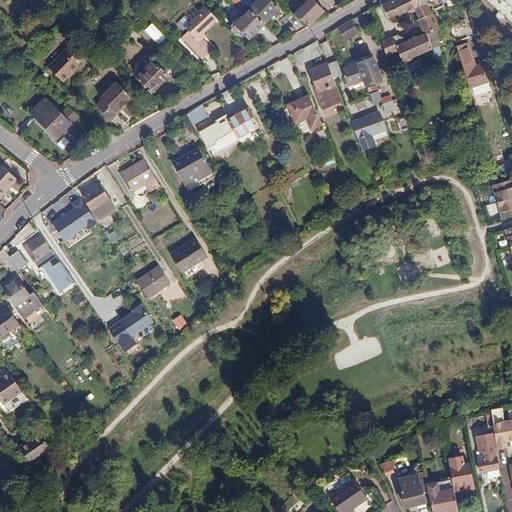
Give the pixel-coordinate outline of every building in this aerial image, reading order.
[(232,0),(241,9),(246,5),(240,0),(232,0)] [(257,0),(248,8),(250,10),(264,24),(279,9),(270,0),(257,0)] [(302,19),(309,26),(323,10),(312,0),(307,0),(293,15),(300,21),(302,19)] [(425,2),(420,5),(416,0),(392,0),(381,4),(388,19),(397,15),(398,17),(414,10),(418,19),(417,20),(423,34),(407,41),(405,37),(396,35),(391,38),(398,53),(403,62),(431,50),(426,35),(440,30),(434,18),(425,2)] [(443,5),(441,1),(440,0),(416,0),(420,5),(425,2),(428,1),(434,10),(443,5)] [(511,0),(485,0),(511,23),(511,0)] [(213,49),(200,36),(218,19),(205,5),(198,11),(195,7),(185,16),(191,22),(185,28),(187,31),(182,36),(203,59),(213,49)] [(461,21),(458,9),(448,13),(453,29),(462,26),(461,21)] [(234,25),(248,39),(264,24),(250,10),(234,25)] [(108,31),(99,19),(84,32),(94,42),(108,31)] [(344,41),(358,34),(351,20),(338,28),(344,41)] [(439,40),(442,39),(440,30),(426,35),(431,50),(439,47),(438,44),(439,43),(439,40)] [(381,42),(386,58),(398,53),(391,38),(381,42)] [(476,63),(470,43),(457,46),(469,84),(471,84),(475,96),(492,92),(489,83),(494,81),(492,77),(487,76),(483,62),(476,63)] [(435,60),(441,57),(439,47),(431,50),(435,60)] [(29,48),(23,54),(28,58),(32,51),(29,48)] [(64,51),(48,66),(62,80),(77,65),(64,51)] [(366,87),(382,81),(373,58),(358,64),(366,87)] [(151,63),(136,77),(152,93),(167,76),(156,64),(155,66),(151,63)] [(319,93),(336,85),(326,63),(309,70),(315,84),(319,93)] [(102,99),(96,104),(111,118),(117,111),(116,110),(130,95),(115,80),(99,95),(102,99)] [(322,108),(342,101),(336,85),(319,93),(315,84),(313,85),(322,108)] [(376,85),(367,88),(370,95),(378,91),(376,85)] [(370,95),(373,103),(381,100),(378,91),(370,95)] [(287,105),(295,124),(317,115),(308,95),(287,105)] [(45,98),(30,113),(57,139),(71,123),(45,98)] [(366,108),(364,99),(356,101),(358,110),(366,108)] [(385,112),(395,109),(391,101),(382,104),(385,112)] [(193,126),(206,118),(200,107),(187,114),(193,126)] [(238,138),(258,127),(248,108),(227,120),(238,138)] [(379,112),(351,122),(362,150),(375,145),(373,140),(387,135),(379,112)] [(173,164),(188,192),(214,177),(198,149),(173,164)] [(122,176),(133,192),(155,178),(145,162),(122,176)] [(1,167),(0,167),(0,197),(5,191),(4,189),(13,178),(1,167)] [(511,183),(511,184),(508,185),(506,179),(492,183),(503,216),(511,213),(511,183)] [(98,220),(116,209),(100,183),(82,195),(98,220)] [(64,242),(96,226),(82,198),(72,204),(75,209),(53,221),(64,242)] [(115,229),(106,234),(111,244),(120,240),(115,229)] [(43,255),(51,249),(40,234),(28,243),(38,258),(43,255)] [(171,254),(183,274),(209,259),(197,239),(171,254)] [(38,258),(28,243),(23,247),(34,261),(38,258)] [(49,264),(57,258),(51,249),(43,255),(49,264)] [(18,250),(9,257),(18,270),(27,263),(18,250)] [(158,266),(136,281),(148,298),(170,283),(158,266)] [(52,278),(61,290),(74,281),(65,268),(52,278)] [(29,295),(18,279),(3,290),(14,306),(29,295)] [(81,294),(73,299),(77,305),(85,300),(81,294)] [(143,306),(108,329),(119,345),(154,321),(143,306)] [(0,337),(19,324),(8,308),(0,313),(0,337)] [(180,314),(172,321),(179,330),(188,323),(180,314)] [(0,399),(2,403),(21,390),(8,371),(0,377),(0,399)] [(503,422),(500,408),(491,410),(495,429),(505,428),(504,422),(503,422)] [(505,428),(495,429),(494,429),(497,450),(507,448),(505,441),(511,440),(511,420),(504,422),(505,428)] [(50,450),(45,442),(41,445),(37,438),(19,449),(28,464),(50,450)] [(478,461),(480,472),(487,471),(499,469),(495,450),(493,450),(481,452),(483,460),(478,461)] [(452,480),(454,490),(455,493),(467,491),(466,488),(473,486),(470,475),(471,474),(469,463),(464,464),(462,456),(457,458),(456,455),(450,457),(448,457),(452,478),(451,478),(452,480)] [(383,461),(385,474),(397,473),(395,459),(383,461)] [(421,485),(419,485),(417,474),(398,478),(405,508),(425,503),(421,485)] [(354,511),(352,509),(366,499),(353,480),(329,497),(339,511),(354,511)] [(454,490),(452,480),(437,483),(439,493),(454,490)] [(0,488),(0,499),(5,505),(16,495),(6,483),(0,488)] [(437,483),(426,485),(429,495),(432,511),(452,511),(458,511),(455,493),(454,490),(439,493),(437,483)]
